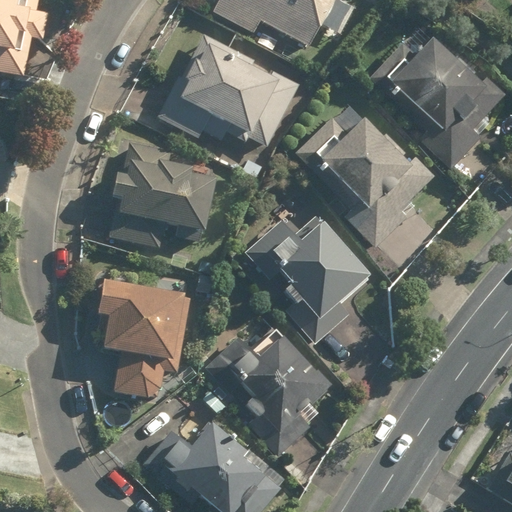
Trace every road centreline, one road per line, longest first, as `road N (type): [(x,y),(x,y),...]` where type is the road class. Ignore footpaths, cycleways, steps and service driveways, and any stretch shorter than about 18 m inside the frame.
road 1 (residential): [(110,511),(79,481),(57,421),(38,241),(62,124),(120,0)]
road 2 (secondary): [(511,307),(368,511)]
